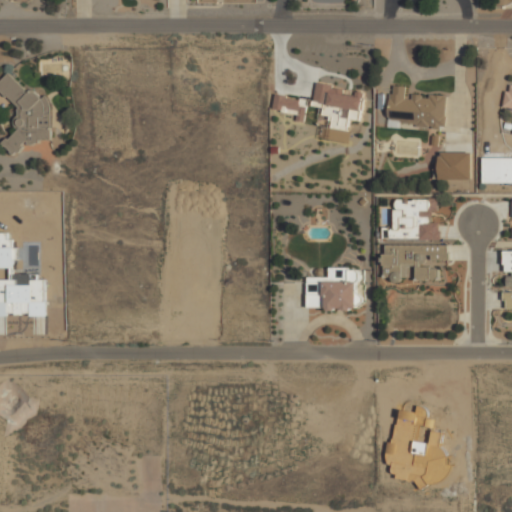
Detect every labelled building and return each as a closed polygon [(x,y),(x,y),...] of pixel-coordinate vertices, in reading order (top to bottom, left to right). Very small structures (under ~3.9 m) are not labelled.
[(59,116),(10,70),(0,80),(0,90),(21,110),(10,122),(17,128),(2,144),(14,155),(27,141),(32,145),(59,116)] [(388,127),(445,129),(446,96),(406,95),(407,85),(389,85),(388,127)] [(348,130),(350,118),(360,120),(364,95),(316,87),(313,106),(323,107),(322,116),(332,118),(330,127),(348,130)] [(304,118),(307,101),(275,95),(272,112),(304,118)] [(471,179),(471,152),(437,152),(437,179),(471,179)] [(440,239),(441,219),(431,219),(431,208),(439,208),(439,198),(394,197),(394,239),(440,239)] [(0,267),(15,267),(15,240),(7,240),(7,232),(0,232),(0,267)] [(439,279),(439,263),(449,263),(449,244),(384,243),(383,280),(404,280),(404,268),(416,268),(415,279),(439,279)] [(511,249),(503,249),(503,286),(511,286),(511,249)] [(307,276),(307,308),(362,309),(362,268),(328,267),(328,277),(307,276)] [(0,315),(46,315),(45,279),(30,280),(30,274),(11,274),(11,279),(0,279),(0,315)] [(503,309),(511,309),(511,291),(503,291),(503,309)]
